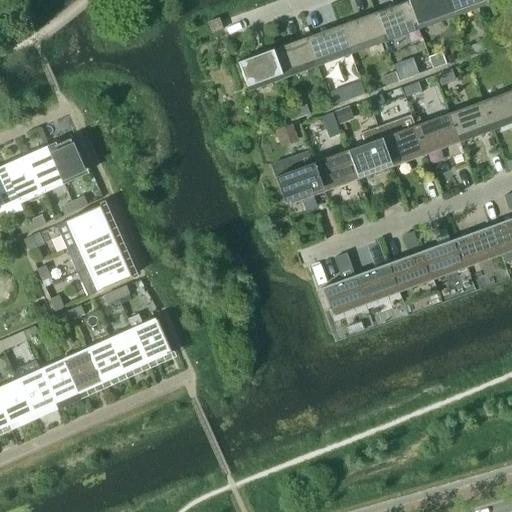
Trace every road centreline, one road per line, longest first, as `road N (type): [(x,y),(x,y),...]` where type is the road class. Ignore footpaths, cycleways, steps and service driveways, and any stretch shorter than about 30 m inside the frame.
road 1 (residential): [(304,259),(511,184)]
road 2 (residential): [(0,457),(190,372)]
